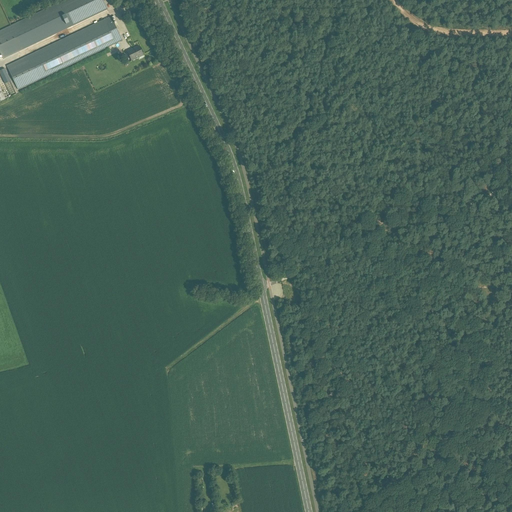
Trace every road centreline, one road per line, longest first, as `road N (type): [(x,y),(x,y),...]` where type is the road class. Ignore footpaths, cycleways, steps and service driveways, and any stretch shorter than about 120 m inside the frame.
road 1 (primary): [(260,286),(229,155),(157,0)]
road 2 (unclassified): [(260,286),(474,203),(511,177)]
road 3 (track): [(297,290),(364,376),(406,495),(439,511)]
road 4 (primary): [(309,511),(260,286)]
road 5 (track): [(297,290),(511,285)]
road 6 (track): [(393,0),(432,29),(511,34)]
